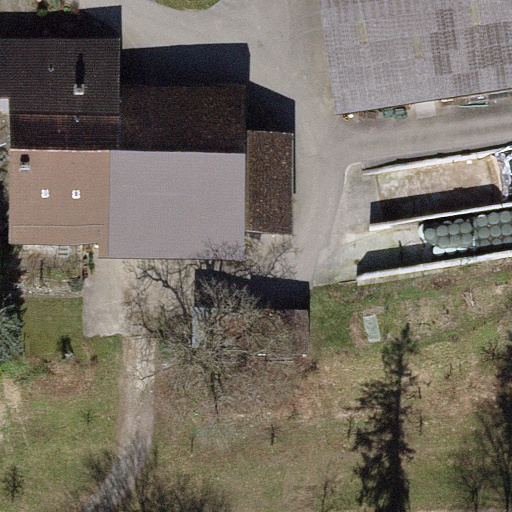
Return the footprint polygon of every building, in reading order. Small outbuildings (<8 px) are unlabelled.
[(511,0),(328,0),(347,115),(442,100),(444,109),(511,98),(511,0)] [(0,110),(17,111),(16,244),(245,245),(245,233),(285,233),(285,150),(245,150),(245,109),(119,109),(120,63),(57,63),(57,53),(0,52),(0,110)] [(491,259),(511,254),(511,150),(384,172),(393,222),(482,208),(491,259)] [(250,321),(199,320),(199,352),(250,352),(250,321)] [(309,322),(257,322),(257,355),(309,355),(309,322)]
